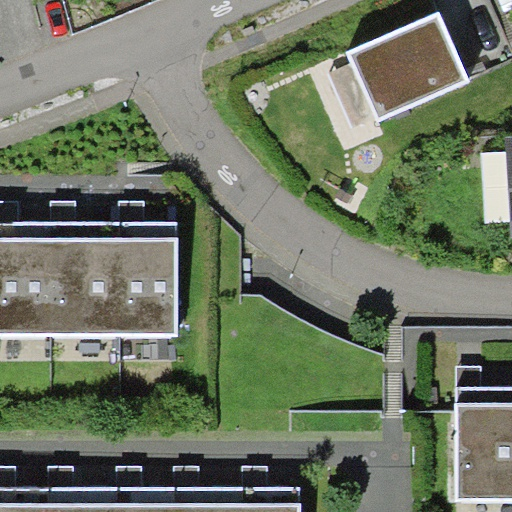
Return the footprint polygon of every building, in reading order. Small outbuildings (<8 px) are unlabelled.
[(392,31),(346,52),(351,63),(375,117),(377,122),(470,81),(439,11),(392,31)] [(375,117),(351,63),(329,73),(353,127),(375,117)] [(0,199),(0,221),(18,222),(18,200),(0,199)] [(51,200),(51,222),(77,222),(77,201),(51,200)] [(119,200),(119,222),(145,222),(145,200),(119,200)] [(18,222),(0,221),(0,333),(51,334),(51,222),(31,222),(18,222)] [(77,222),(51,222),(51,334),(118,334),(119,222),(98,222),(77,222)] [(145,222),(119,222),(118,334),(177,334),(177,223),(159,223),(145,222)] [(457,367),(457,387),(481,387),(481,367),(457,367)] [(511,499),(511,387),(495,387),(481,387),(457,387),(456,499),(511,499)] [(48,466),(48,487),(73,487),(73,466),(48,466)] [(117,466),(116,487),(142,487),(142,467),(117,466)] [(174,466),(175,487),(200,488),(200,466),(174,466)] [(243,466),(242,488),(267,488),(267,466),(243,466)] [(0,467),(0,486),(14,486),(14,468),(0,467)] [(0,511),(47,511),(48,487),(28,486),(14,486),(0,486),(0,511)] [(73,487),(48,487),(47,511),(116,511),(116,487),(96,487),(73,487)] [(142,487),(116,487),(116,511),(174,511),(175,487),(162,487),(142,487)] [(200,488),(175,487),(174,511),(242,511),(242,488),(224,488),(200,488)] [(267,488),(242,488),(242,511),(300,511),(301,488),(280,488),(267,488)]
